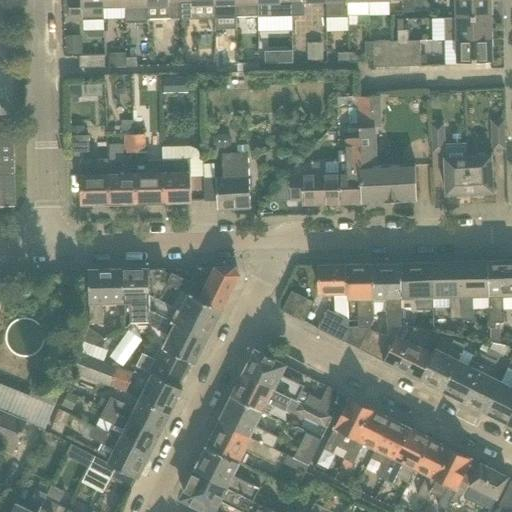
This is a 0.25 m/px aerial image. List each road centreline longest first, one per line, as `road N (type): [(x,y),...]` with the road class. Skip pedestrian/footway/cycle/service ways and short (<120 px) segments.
road 1 (residential): [(511,448),(244,310)]
road 2 (residential): [(50,244),(42,0)]
road 3 (residential): [(273,235),(511,235)]
road 4 (residential): [(50,244),(273,235)]
road 5 (residential): [(148,501),(244,310)]
